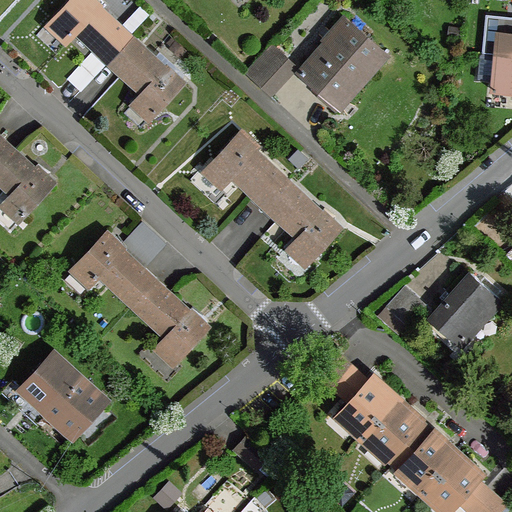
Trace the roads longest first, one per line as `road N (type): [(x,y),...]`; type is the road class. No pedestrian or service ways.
road 1 (residential): [(0,67),(293,343)]
road 2 (residential): [(87,511),(293,343)]
road 3 (residential): [(333,309),(511,158)]
road 4 (residential): [(333,309),(362,337),(395,349),(511,454)]
